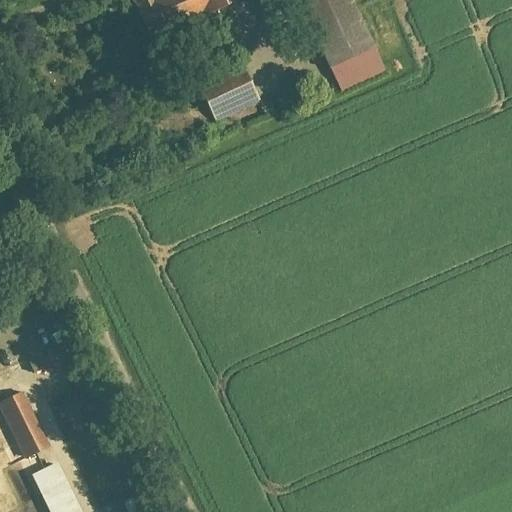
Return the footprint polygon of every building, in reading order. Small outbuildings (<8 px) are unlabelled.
[(136,0),(151,32),(197,12),(200,19),(243,0),(136,0)] [(357,0),(304,0),(343,89),(388,69),(357,0)] [(244,61),(198,81),(215,120),(261,100),(244,61)] [(26,392),(3,404),(30,457),(53,445),(26,392)] [(86,511),(62,461),(36,474),(55,511),(86,511)]
